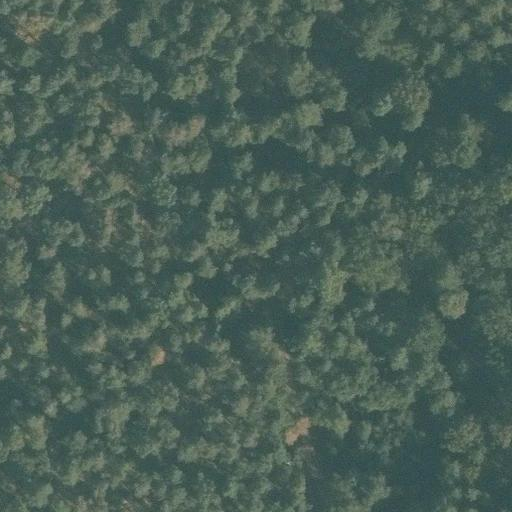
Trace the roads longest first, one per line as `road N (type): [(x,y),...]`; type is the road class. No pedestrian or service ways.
road 1 (track): [(0,454),(175,346),(256,263)]
road 2 (track): [(256,263),(511,143)]
road 3 (track): [(168,0),(256,263)]
road 4 (track): [(256,263),(328,511)]
